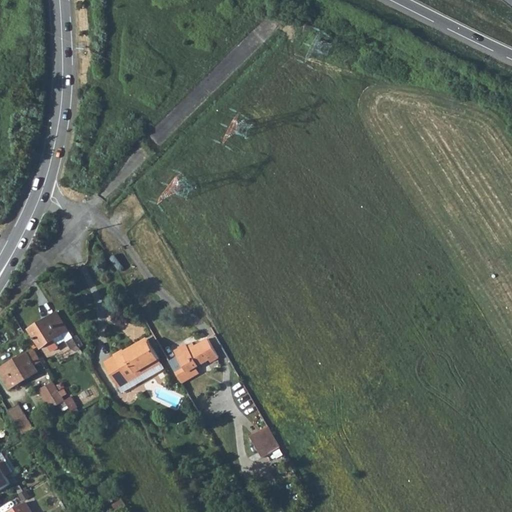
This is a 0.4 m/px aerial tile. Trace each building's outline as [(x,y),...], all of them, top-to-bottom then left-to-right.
[(57,313),(29,330),(40,349),(53,341),(62,336),(65,341),(71,351),(78,347),(57,313)] [(56,347),(65,341),(62,336),(53,341),(56,347)] [(125,351),(108,361),(123,386),(138,377),(136,373),(159,359),(148,340),(126,353),(125,351)] [(184,367),(176,372),(183,385),(201,375),(197,369),(211,361),(212,364),(220,359),(209,341),(197,348),(191,351),(188,346),(176,352),(184,367)] [(194,342),(188,346),(191,351),(197,348),(194,342)] [(0,375),(9,390),(38,373),(34,366),(41,362),(34,349),(27,353),(0,368),(0,375)] [(162,363),(159,359),(136,373),(138,377),(162,363)] [(165,369),(162,363),(138,377),(123,386),(126,391),(165,369)] [(40,390),(52,410),(65,402),(65,401),(53,382),(40,390)] [(70,397),(65,401),(65,402),(71,412),(77,408),(70,397)] [(20,409),(13,413),(11,415),(25,439),(34,433),(33,430),(20,409)] [(263,458),(280,448),(268,427),(250,436),(263,458)] [(4,461),(0,455),(0,492),(13,484),(8,476),(1,464),(4,462),(4,461)] [(7,460),(4,461),(4,462),(1,464),(8,476),(14,472),(7,460)] [(113,506),(117,511),(118,511),(127,507),(123,500),(113,506)] [(33,511),(29,503),(14,511),(33,511)]
